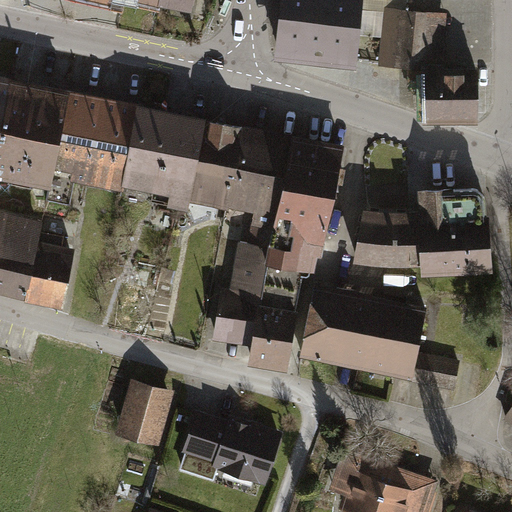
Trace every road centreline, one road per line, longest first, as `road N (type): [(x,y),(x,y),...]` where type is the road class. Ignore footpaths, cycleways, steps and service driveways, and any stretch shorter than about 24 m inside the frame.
road 1 (residential): [(0,305),(472,446)]
road 2 (unclassified): [(472,446),(502,382),(508,341),(501,205),(508,163)]
road 3 (tertiary): [(508,163),(276,82),(241,60)]
road 4 (tertiary): [(241,60),(193,62),(0,19)]
road 5 (unknown): [(359,109),(344,256)]
